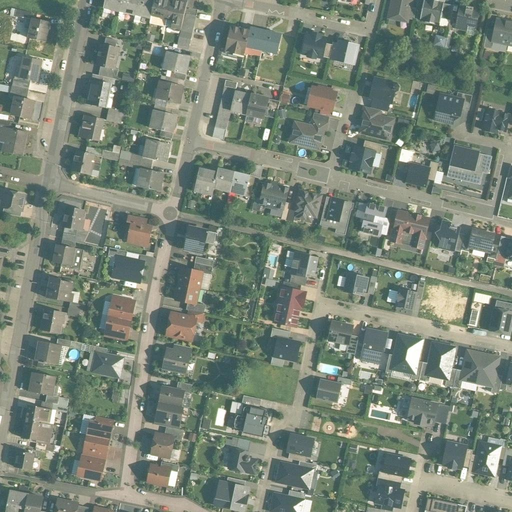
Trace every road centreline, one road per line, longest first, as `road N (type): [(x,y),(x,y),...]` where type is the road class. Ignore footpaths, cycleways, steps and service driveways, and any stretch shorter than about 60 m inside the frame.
road 1 (residential): [(257,511),(276,427),(299,410),(320,306),(511,349)]
road 2 (residential): [(171,213),(124,493)]
road 3 (residential): [(507,150),(491,217),(333,174)]
road 4 (residential): [(47,183),(6,393)]
road 5 (residential): [(86,0),(47,183)]
road 6 (residential): [(234,0),(371,32),(378,0)]
road 7 (residential): [(222,0),(190,140)]
road 8 (residential): [(171,213),(47,183)]
